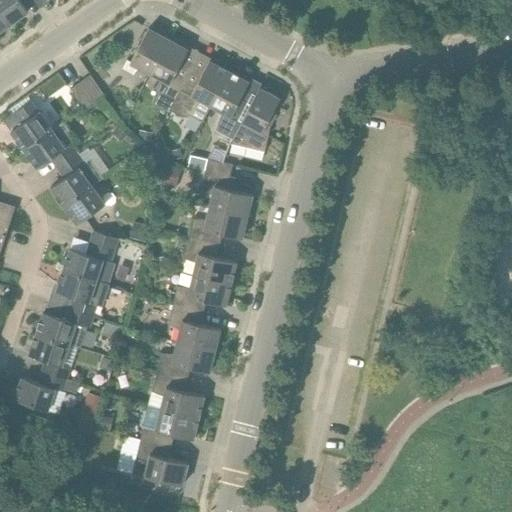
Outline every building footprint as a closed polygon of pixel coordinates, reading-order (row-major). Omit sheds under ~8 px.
[(0,0),(0,12),(9,26),(28,13),(20,2),(22,0),(0,0)] [(0,32),(9,26),(0,12),(0,32)] [(139,69),(150,74),(168,40),(148,29),(130,62),(127,61),(122,69),(134,75),(139,69)] [(170,110),(186,79),(176,73),(188,50),(168,40),(150,74),(161,80),(153,101),(170,110)] [(203,121),(211,107),(229,72),(209,62),(197,85),(186,79),(170,110),(181,116),(186,116),(189,113),(203,121)] [(241,123),(247,111),(237,106),(249,83),(229,72),(211,107),(222,113),(217,124),(235,134),(241,123)] [(95,104),(105,97),(90,76),(80,83),(95,104)] [(85,111),(95,104),(80,83),(70,90),(85,111)] [(261,134),(271,116),(280,99),(259,88),(247,111),(241,123),(261,134)] [(11,132),(23,151),(52,130),(39,112),(11,132)] [(57,169),(78,154),(72,144),(78,139),(65,121),(52,130),(23,151),(36,169),(50,159),(57,169)] [(121,142),(128,136),(120,127),(113,133),(121,142)] [(138,140),(151,142),(153,133),(139,131),(138,140)] [(169,160),(182,158),(180,148),(167,151),(169,160)] [(63,207),(92,186),(105,177),(92,159),(86,164),(78,154),(57,169),(64,179),(50,188),(63,207)] [(208,160),(205,172),(230,178),(233,166),(208,160)] [(209,208),(247,218),(252,196),(227,190),(230,178),(205,172),(200,191),(212,196),(209,208)] [(92,186),(63,207),(76,225),(105,205),(92,186)] [(0,254),(15,208),(0,202),(0,254)] [(189,239),(214,245),(216,233),(242,239),(247,218),(209,208),(206,221),(193,219),(189,239)] [(93,231),(90,243),(115,251),(118,239),(93,231)] [(193,275),(231,284),(236,263),(211,256),(214,245),(189,239),(184,258),(196,263),(193,275)] [(116,265),(111,263),(115,251),(90,243),(86,254),(70,249),(63,270),(109,286),(116,265)] [(93,317),(97,305),(102,306),(109,286),(63,270),(56,292),(72,297),(68,308),(93,317)] [(173,306),(197,312),(200,300),(226,306),(231,284),(193,275),(190,288),(177,286),(173,306)] [(177,342),(215,351),(220,330),(195,324),(197,312),(173,306),(168,325),(180,330),(177,342)] [(36,334),(69,345),(76,324),(89,328),(93,317),(68,308),(65,320),(43,313),(36,334)] [(41,372),(66,380),(70,368),(62,366),(69,345),(36,334),(29,355),(45,361),(41,372)] [(156,373),(181,379),(184,367),(210,373),(215,351),(177,342),(174,355),(161,353),(156,373)] [(66,380),(41,372),(38,384),(21,378),(14,400),(48,411),(55,389),(62,392),(66,380)] [(160,409),(199,419),(204,397),(179,391),(181,379),(156,373),(152,392),(164,397),(160,409)] [(90,429),(101,394),(90,390),(79,426),(90,429)] [(140,440),(165,446),(168,434),(193,440),(199,419),(160,409),(157,422),(145,420),(140,440)] [(132,474),(144,477),(182,486),(188,464),(162,458),(165,446),(140,440),(132,474)]
